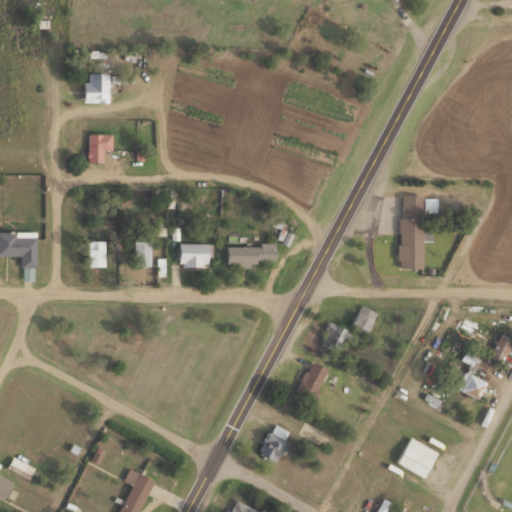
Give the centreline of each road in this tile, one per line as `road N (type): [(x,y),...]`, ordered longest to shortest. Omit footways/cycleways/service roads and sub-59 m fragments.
road 1 (primary): [(183,511),(461,0)]
road 2 (residential): [(511,293),(0,291)]
road 3 (residential): [(310,511),(20,347)]
road 4 (residential): [(55,291),(60,23)]
road 5 (residential): [(447,511),(511,389)]
